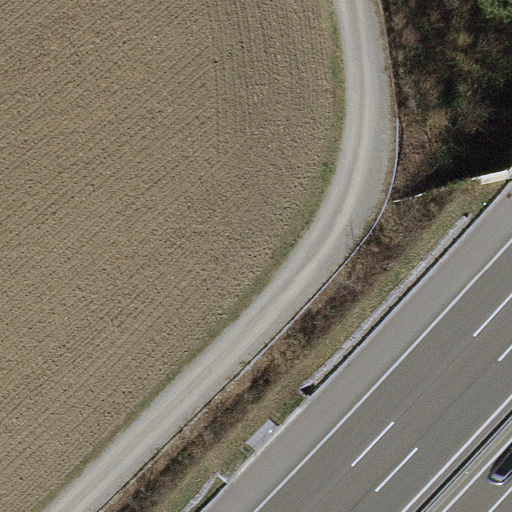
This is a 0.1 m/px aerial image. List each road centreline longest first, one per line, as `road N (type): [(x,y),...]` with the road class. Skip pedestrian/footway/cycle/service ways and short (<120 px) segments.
road 1 (track): [(66,511),(291,289),(344,209),(368,123),(359,0)]
road 2 (motorway): [(511,319),(330,511)]
